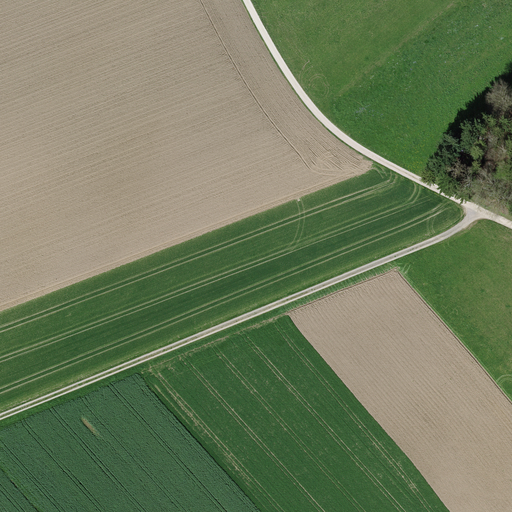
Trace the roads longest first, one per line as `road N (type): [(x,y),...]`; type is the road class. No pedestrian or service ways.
road 1 (track): [(477,212),(460,231),(18,509),(0,499)]
road 2 (track): [(245,0),(327,126),(477,212)]
